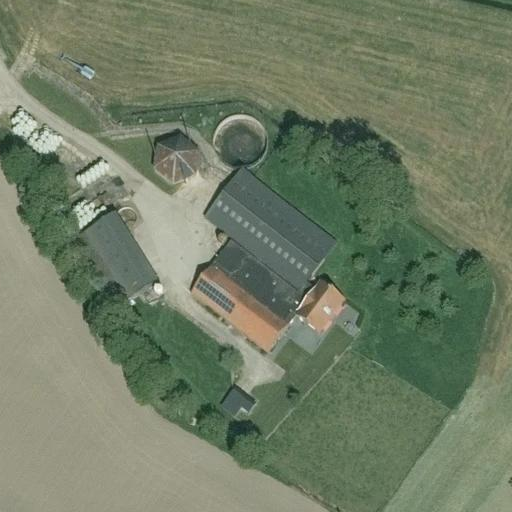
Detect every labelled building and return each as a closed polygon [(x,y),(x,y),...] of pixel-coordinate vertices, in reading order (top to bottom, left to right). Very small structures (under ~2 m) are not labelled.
[(205,176),(199,153),(171,159),(176,182),(205,176)] [(190,295),(267,355),(295,318),(318,336),(343,303),(320,285),(315,292),(305,284),(336,245),(242,172),(205,220),(255,258),(253,261),(231,243),(190,295)] [(69,195),(76,218),(88,215),(81,192),(69,195)] [(115,216),(85,235),(71,244),(114,312),(158,284),(115,216)] [(236,390),(221,409),(232,418),(239,410),(246,416),(255,405),(236,390)]
